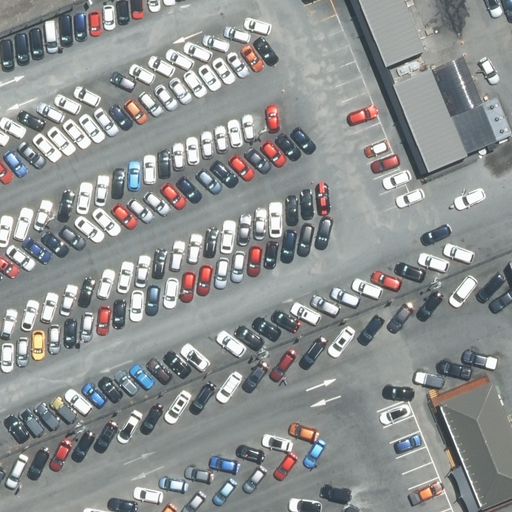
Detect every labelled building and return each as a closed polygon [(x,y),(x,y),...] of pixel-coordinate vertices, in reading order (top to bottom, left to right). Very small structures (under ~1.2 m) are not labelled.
[(420,0),(368,0),(395,68),(440,51),(420,0)] [(445,65),(404,81),(437,164),(478,147),(445,65)] [(135,175),(108,186),(124,224),(150,214),(135,175)] [(180,214),(124,236),(150,303),(207,281),(205,275),(228,266),(198,191),(175,200),(180,214)] [(235,221),(218,227),(231,263),(248,257),(235,221)] [(407,231),(280,224),(278,265),(404,272),(407,231)] [(274,227),(253,225),(251,259),(271,261),(274,227)] [(427,283),(428,254),(410,253),(409,283),(427,283)] [(201,325),(164,339),(173,359),(212,346),(215,352),(254,334),(233,288),(194,306),(201,325)] [(511,403),(504,381),(452,400),(495,511),(511,504),(511,403)] [(222,407),(206,398),(189,430),(206,439),(222,407)] [(267,438),(265,447),(283,452),(292,419),(274,414),(271,424),(253,418),(249,432),(267,438)] [(220,511),(221,500),(204,499),(203,511),(196,511),(197,497),(180,496),(179,511),(167,511),(167,501),(151,501),(150,511),(220,511)] [(116,511),(119,510),(108,497),(89,511),(116,511)]
